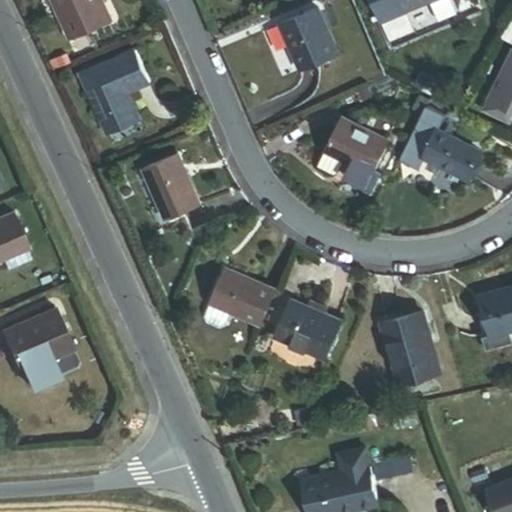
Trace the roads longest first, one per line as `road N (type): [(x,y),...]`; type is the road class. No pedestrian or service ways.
road 1 (residential): [(511,218),(460,247),(413,257),(364,253),(311,232),(268,198),(176,0)]
road 2 (residential): [(0,29),(196,451)]
road 3 (residential): [(0,491),(136,475),(196,451)]
